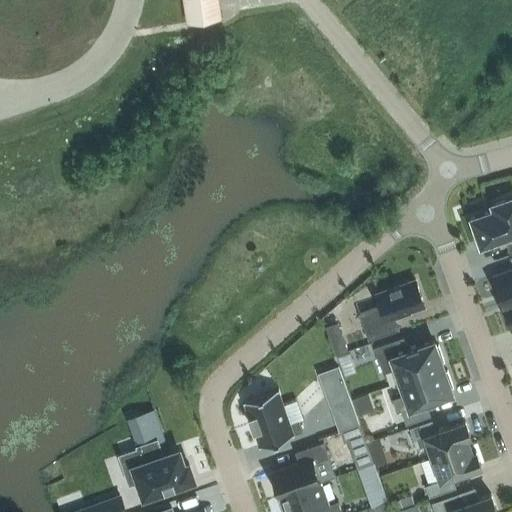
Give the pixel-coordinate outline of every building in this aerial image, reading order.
[(221,17),(218,0),(185,0),(189,22),(221,17)] [(511,196),(493,203),(495,209),(469,218),(476,236),(479,235),(482,242),(498,237),(498,239),(511,235),(511,236),(511,196)] [(511,267),(493,274),(503,302),(511,299),(511,267)] [(416,279),(377,292),(381,304),(359,311),(368,339),(399,328),(394,315),(410,310),(409,308),(424,303),(416,279)] [(511,299),(503,302),(511,326),(511,299)] [(348,350),(341,331),(329,335),(336,354),(348,350)] [(401,380),(443,365),(442,361),(444,360),(438,344),(436,345),(434,340),(418,345),(418,344),(407,348),(403,336),(374,346),(383,372),(396,367),(401,380)] [(349,352),(338,356),(341,364),(352,360),(349,352)] [(445,370),(443,365),(401,380),(410,406),(425,401),(426,402),(437,398),(437,397),(452,391),(450,386),(453,385),(447,369),(445,370)] [(319,372),(330,403),(349,396),(338,366),(319,372)] [(259,445),(302,430),(299,419),(288,423),(276,389),(279,388),(278,387),(243,400),(244,401),(246,400),(251,414),(249,415),(254,429),(256,429),(261,443),(259,444),(259,445)] [(412,414),(401,418),(405,428),(409,426),(415,424),(412,414)] [(428,443),(432,456),(469,443),(467,436),(470,434),(465,419),(436,430),(432,418),(415,424),(409,426),(417,447),(428,443)] [(379,437),(367,442),(369,449),(371,454),(383,450),(379,437)] [(138,448),(120,454),(129,483),(139,479),(144,495),(194,477),(188,462),(184,464),(179,449),(162,454),(157,438),(137,445),(138,448)] [(299,462),(271,472),(280,495),(320,481),(336,475),(331,463),(323,440),(295,451),(299,462)] [(481,465),(476,450),(472,451),(469,443),(432,456),(440,478),(425,484),(429,495),(456,486),(452,475),(481,465)] [(371,454),(369,449),(355,454),(360,467),(374,462),(371,454)] [(320,481),(280,495),(285,511),(305,511),(316,509),(316,511),(341,511),(342,511),(338,500),(328,503),(320,481)] [(370,506),(388,500),(381,481),(364,487),(370,506)] [(493,511),(493,509),(496,508),(491,493),(462,503),(458,492),(431,501),(435,511),(493,511)] [(411,494),(400,498),(394,500),(397,508),(414,502),(411,494)] [(67,511),(104,511),(100,501),(67,511)] [(406,507),(408,511),(420,511),(417,503),(406,507)]
